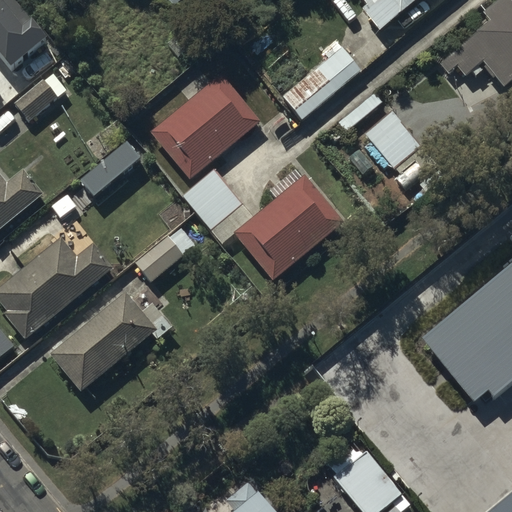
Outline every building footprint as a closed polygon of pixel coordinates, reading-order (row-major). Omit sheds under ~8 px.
[(332,0),(307,0),(319,13),(332,0)] [(363,0),(367,4),(362,9),(380,30),(415,0),(363,0)] [(511,1),(510,0),(497,0),(483,12),(490,21),(440,63),(448,73),(457,66),(465,76),(482,62),(503,87),(511,80),(511,1)] [(342,48),(283,97),(302,120),(361,71),(342,48)] [(151,133),(190,179),(260,121),(220,74),(151,133)] [(15,103),(29,122),(58,98),(44,80),(15,103)] [(382,102),(373,92),(336,122),(345,133),(382,102)] [(420,146),(391,112),(365,135),(394,169),(420,146)] [(130,147),(82,186),(95,202),(143,163),(130,147)] [(0,174),(0,228),(43,193),(23,169),(7,183),(0,174)] [(304,175),(234,233),(272,280),(343,222),(304,175)] [(168,236),(135,263),(151,283),(184,256),(168,236)] [(61,237),(0,287),(0,303),(6,311),(3,314),(25,340),(113,268),(93,243),(77,256),(61,237)] [(511,273),(423,345),(475,410),(490,397),(495,404),(511,390),(511,273)] [(126,292),(50,355),(81,391),(156,329),(126,292)] [(511,427),(425,475),(445,511),(497,511),(511,504),(511,427)] [(321,462),(362,511),(378,511),(401,493),(366,451),(362,454),(350,439),(321,462)] [(273,511),(248,481),(225,500),(234,511),(232,511),(273,511)]
